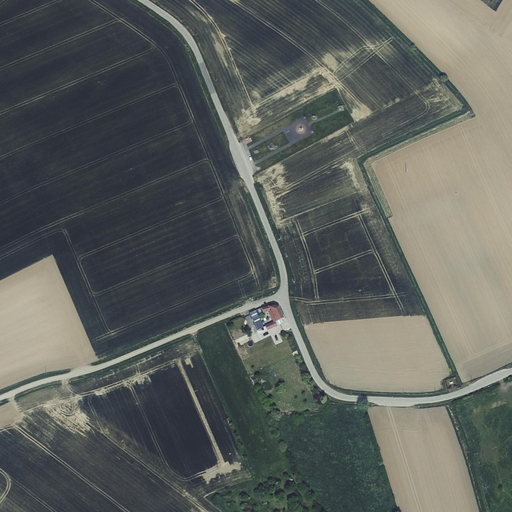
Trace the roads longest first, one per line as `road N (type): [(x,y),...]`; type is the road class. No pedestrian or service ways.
road 1 (tertiary): [(284,292),(276,251),(194,47),(141,0)]
road 2 (unclassified): [(284,292),(0,398)]
road 3 (tertiary): [(511,371),(444,398),(336,396),(313,374),(284,292)]
